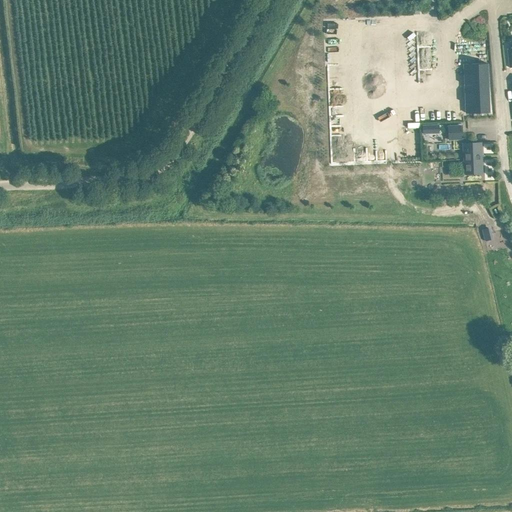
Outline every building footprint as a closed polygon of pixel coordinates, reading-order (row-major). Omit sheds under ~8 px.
[(488,64),(475,65),(464,65),(465,113),(489,112),(488,67),(488,64)] [(436,131),(447,131),(447,114),(429,114),(429,124),(436,124),(436,131)] [(467,124),(467,116),(456,115),(456,123),(467,124)] [(448,141),(461,140),(461,125),(448,125),(448,141)] [(482,174),(481,143),(465,143),(465,152),(463,152),(464,164),(466,164),(466,174),(482,174)]
